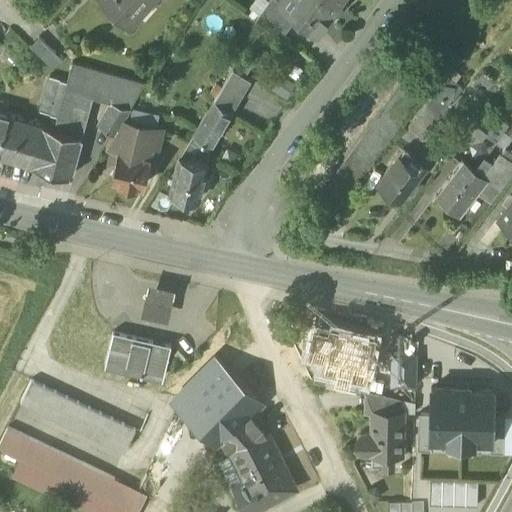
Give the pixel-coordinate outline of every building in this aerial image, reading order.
[(103,0),(129,24),(141,11),(135,6),(141,0),(149,0),(151,1),(151,0),(103,0)] [(141,0),(135,6),(141,11),(151,1),(149,0),(141,0)] [(261,22),(280,36),(297,14),(278,0),(267,0),(254,18),(261,22)] [(337,0),(278,0),(297,14),(314,26),(318,26),(337,0)] [(31,41),(50,59),(64,53),(40,31),(31,41)] [(57,109),(53,123),(83,132),(94,94),(113,100),(101,120),(115,128),(123,115),(145,79),(73,57),(67,77),(50,72),(41,104),(57,109)] [(213,97),(230,108),(248,78),(232,68),(213,97)] [(316,199),(335,212),(431,83),(413,69),(316,199)] [(281,71),(273,86),(286,93),(294,78),(281,71)] [(430,105),(440,112),(460,84),(447,74),(426,102),(430,105)] [(192,131),(209,141),(230,108),(213,97),(192,131)] [(413,128),(422,135),(440,112),(430,105),(426,102),(409,125),(413,128)] [(0,149),(72,171),(83,132),(53,123),(7,110),(0,135),(0,149)] [(108,157),(116,159),(120,145),(150,153),(153,141),(159,142),(163,125),(123,115),(115,128),(106,143),(111,144),(108,157)] [(487,131),(497,139),(509,123),(500,116),(487,131)] [(500,151),(511,159),(511,149),(505,144),(500,151)] [(143,181),(150,153),(120,145),(116,159),(112,173),(143,181)] [(378,179),(400,196),(419,172),(411,166),(418,157),(404,146),(378,179)] [(493,160),(510,174),(511,170),(511,159),(500,151),(493,160)] [(170,188),(198,194),(206,159),(179,153),(170,188)] [(477,189),(490,199),(510,174),(493,160),(484,154),(474,166),(479,170),(481,167),(487,171),(484,174),(487,176),(477,189)] [(411,166),(419,172),(426,163),(418,157),(411,166)] [(436,194),(459,212),(477,189),(487,176),(484,174),(487,171),(481,167),(479,170),(474,166),(464,158),(436,194)] [(497,212),(511,224),(511,192),(511,194),(508,191),(503,198),(506,200),(497,212)] [(140,309),(166,316),(174,284),(148,278),(140,309)] [(104,357),(162,372),(171,337),(113,322),(104,357)] [(315,323),(309,347),(324,351),(321,363),(364,373),(373,333),(331,323),(330,327),(315,323)] [(390,384),(415,385),(416,353),(391,352),(390,384)] [(175,396),(217,437),(219,435),(249,406),(259,397),(215,355),(175,396)] [(21,397),(125,445),(135,422),(32,373),(21,397)] [(431,386),(430,412),(429,436),(431,436),(490,438),(491,438),(492,414),(493,388),(469,387),(469,384),(455,384),(455,387),(431,386)] [(364,409),(372,409),(390,409),(390,395),(364,389),(364,409)] [(390,409),(399,410),(399,397),(390,395),(390,409)] [(219,435),(229,446),(245,438),(247,443),(269,432),(264,422),(249,406),(219,435)] [(372,409),(372,431),(365,430),(362,431),(359,433),(357,436),(356,441),(357,444),(359,447),(362,449),(365,450),(372,450),(371,462),(393,463),(393,450),(401,451),(402,410),(399,410),(390,409),(372,409)] [(430,448),(431,436),(429,436),(430,412),(418,411),(417,447),(430,448)] [(504,414),(492,414),(491,438),(490,438),(489,450),(503,450),(504,414)] [(511,414),(504,414),(503,450),(511,450),(511,414)] [(29,461),(105,496),(114,476),(7,426),(0,440),(0,446),(8,450),(8,451),(19,456),(19,455),(29,460),(29,461)] [(232,483),(246,511),(296,486),(283,460),(277,462),(264,436),(269,433),(269,432),(247,443),(245,438),(229,446),(231,450),(244,477),(232,483)] [(283,460),(269,433),(264,436),(277,462),(283,460)] [(219,456),(232,483),(244,477),(231,450),(219,456)] [(19,455),(19,456),(9,475),(87,511),(137,511),(147,492),(114,476),(105,496),(29,461),(29,460),(19,455)] [(442,478),(430,478),(429,502),(441,502),(442,478)] [(454,478),(442,478),(441,502),(453,502),(454,478)] [(466,478),(454,478),(453,502),(465,503),(466,478)] [(478,478),(466,478),(465,503),(477,503),(478,478)] [(387,511),(423,511),(423,500),(387,500),(387,511)]
